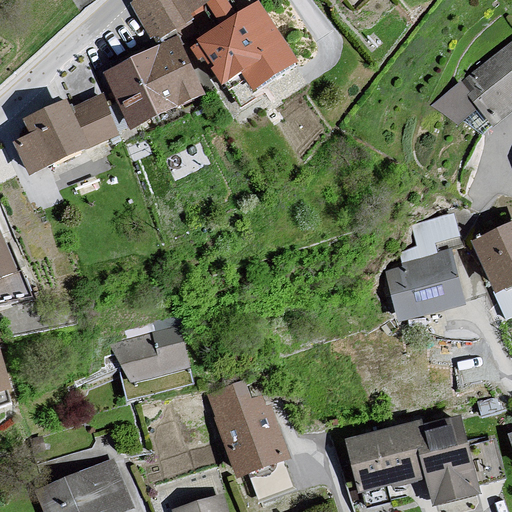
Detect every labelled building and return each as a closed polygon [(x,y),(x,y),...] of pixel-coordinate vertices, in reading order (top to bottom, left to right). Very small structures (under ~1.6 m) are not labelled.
[(135,0),(132,4),(158,44),(187,25),(171,0),(135,0)] [(171,0),(187,25),(207,8),(217,0),(171,0)] [(238,13),(228,0),(217,0),(207,8),(220,26),(238,13)] [(260,2),(196,42),(226,88),(243,77),(256,97),(300,64),(260,2)] [(179,37),(105,75),(132,132),(206,96),(179,37)] [(511,46),(433,108),(460,126),(482,109),(498,127),(511,115),(511,46)] [(15,144),(30,176),(120,137),(104,93),(73,107),(69,99),(24,121),(32,135),(15,144)] [(0,311),(43,301),(0,206),(0,311)] [(511,229),(477,246),(503,300),(511,295),(511,229)] [(455,251),(389,268),(404,326),(470,309),(455,251)] [(183,327),(110,344),(137,387),(198,373),(183,327)] [(0,339),(0,400),(19,393),(0,339)] [(248,385),(212,398),(241,482),(293,464),(275,410),(269,412),(265,400),(255,403),(248,385)] [(426,424),(344,443),(359,502),(431,485),(424,456),(434,453),(430,437),(426,424)] [(464,428),(430,437),(434,453),(424,456),(431,485),(436,510),(481,499),(464,428)] [(133,511),(111,461),(36,493),(44,511),(133,511)] [(228,511),(223,495),(175,511),(228,511)]
